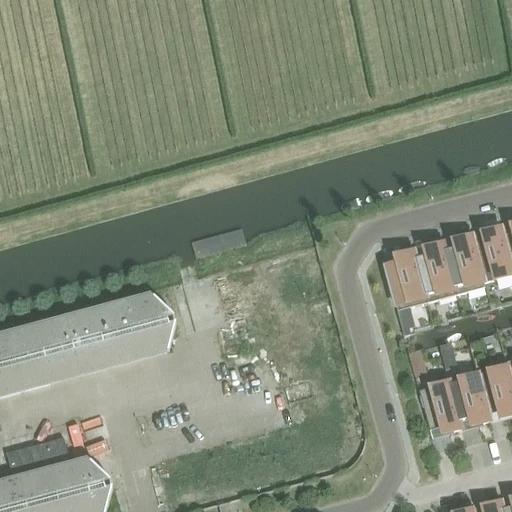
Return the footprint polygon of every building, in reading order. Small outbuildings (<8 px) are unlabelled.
[(511,278),(511,273),(503,239),(501,232),(489,235),(491,242),(474,247),(484,286),(511,278)] [(511,236),(503,239),(511,273),(511,236)] [(484,286),(474,247),(472,240),(460,243),(461,250),(445,254),(456,298),(485,291),(484,286)] [(456,298),(445,254),(443,247),(431,251),(432,258),(416,262),(427,306),(456,298)] [(427,306),(416,262),(414,255),(402,258),(403,265),(386,270),(397,314),(427,306)] [(0,511),(107,511),(113,491),(105,493),(104,487),(111,485),(91,464),(90,465),(0,489),(0,401),(53,388),(52,385),(168,354),(169,354),(176,327),(169,329),(167,322),(175,320),(154,300),(154,301),(38,332),(37,329),(0,339),(0,511)] [(451,347),(439,350),(441,357),(453,354),(451,347)] [(421,353),(409,356),(412,366),(424,363),(421,353)] [(511,418),(511,390),(506,366),(505,366),(506,371),(478,378),(488,418),(505,413),(507,420),(511,418)] [(490,425),(488,418),(478,378),(449,386),(459,426),(476,421),(478,428),(490,425)] [(461,433),(459,426),(449,386),(419,394),(429,433),(447,429),(449,436),(461,433)]
